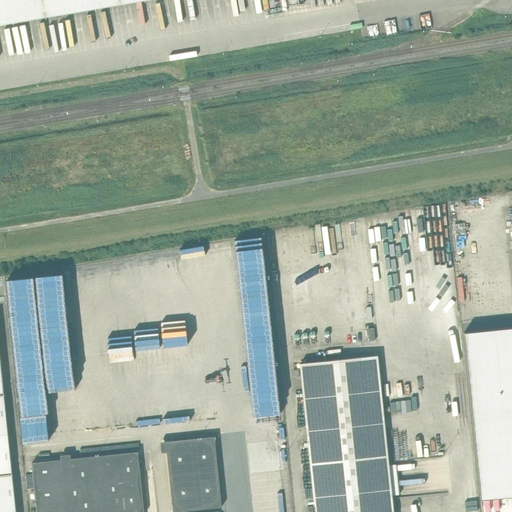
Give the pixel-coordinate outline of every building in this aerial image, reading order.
[(0,0),(0,24),(142,0),(0,0)] [(511,327),(462,332),(479,500),(511,496),(511,327)] [(300,363),(315,511),(393,511),(377,355),(300,363)] [(0,474),(12,473),(4,394),(0,394),(0,474)] [(166,441),(173,511),(222,507),(215,436),(166,441)] [(144,511),(138,451),(128,452),(32,462),(32,464),(37,511),(144,511)] [(0,511),(16,511),(12,473),(0,474),(0,511)]
